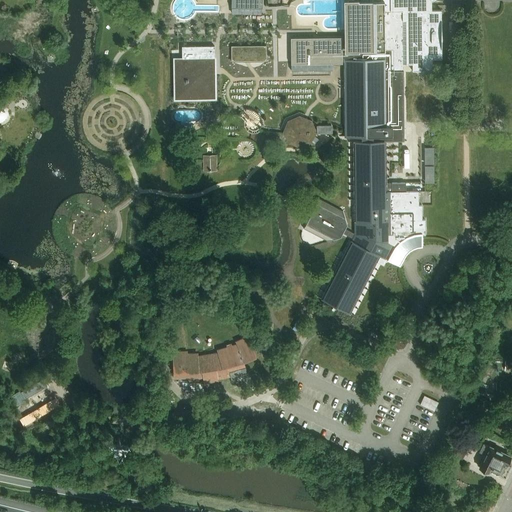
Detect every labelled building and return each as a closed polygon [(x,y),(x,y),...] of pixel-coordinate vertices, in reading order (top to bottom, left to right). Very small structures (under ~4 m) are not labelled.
[(291,39),(291,64),(334,64),(342,64),(342,61),(344,61),(345,126),(345,137),(361,136),(373,136),(392,136),(392,122),(392,71),(403,71),(403,64),(412,64),(412,71),(432,70),(432,59),(442,59),(441,10),(436,10),(431,10),(431,0),(360,0),(361,1),(358,1),(358,0),(348,0),(348,45),(342,45),(342,39),(297,39),(291,39)] [(174,59),(175,91),(207,91),(207,67),(215,67),(215,46),(182,46),(182,59),(174,59)] [(232,61),(266,60),(266,46),(231,46),(232,61)] [(373,136),(373,141),(383,140),(404,140),(404,122),(403,71),(392,71),(392,122),(392,136),(373,136)] [(266,83),(258,92),(268,102),(277,92),(266,83)] [(297,97),(301,88),(292,85),(288,93),(297,97)] [(297,99),(288,102),(292,111),(300,108),(297,99)] [(300,147),(311,142),(317,133),(317,131),(312,120),(299,115),(288,120),(283,132),(289,142),(300,147)] [(332,124),(317,125),(317,131),(317,133),(333,132),(332,124)] [(354,239),(323,300),(348,312),(375,260),(384,265),(387,259),(400,266),(400,265),(401,258),(403,253),(407,249),(411,246),(416,244),(421,244),(423,234),(425,234),(425,219),(422,219),(421,205),(418,205),(418,191),(405,191),(405,182),(392,183),(392,191),(384,191),(383,140),(373,141),(373,136),(361,136),(361,141),(356,141),(357,235),(353,233),(348,230),(350,225),(346,223),(348,219),(343,216),(345,213),(320,199),(314,211),(313,213),(312,214),(304,229),(328,242),(334,232),(344,237),(345,234),(354,239)] [(425,147),(425,164),(434,164),(434,147),(425,147)] [(203,162),(204,171),(217,171),(217,155),(203,155),(203,162)] [(425,182),(425,183),(434,183),(434,166),(425,166),(425,182)] [(256,356),(248,338),(236,343),(237,346),(232,347),(231,341),(225,343),(227,348),(217,351),(218,354),(208,356),(198,358),(198,355),(188,355),(188,352),(172,352),(173,377),(188,377),(188,381),(199,380),(199,376),(202,376),(203,382),(212,381),(212,379),(224,377),(230,375),(229,371),(245,366),(244,361),(256,356)] [(476,390),(484,394),(489,385),(481,381),(476,390)] [(436,410),(441,401),(426,394),(422,404),(436,410)] [(461,459),(467,447),(455,442),(450,453),(461,459)] [(485,455),(479,467),(488,472),(490,468),(501,473),(505,464),(506,465),(510,456),(490,446),(483,443),(479,452),(485,455)]
